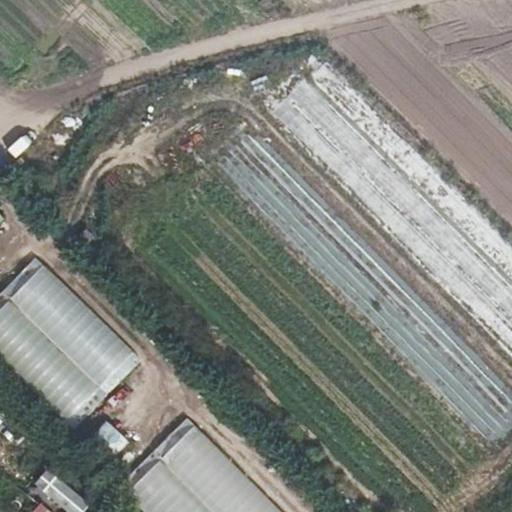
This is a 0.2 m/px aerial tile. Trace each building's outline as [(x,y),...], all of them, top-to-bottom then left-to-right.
[(48,262),(12,298),(101,386),(137,350),(48,262)] [(100,387),(12,299),(0,310),(0,341),(73,415),(100,387)] [(103,421),(84,440),(107,462),(126,442),(103,421)] [(288,511),(198,422),(131,488),(155,511),(288,511)] [(39,498),(28,511),(86,511),(92,506),(43,468),(27,488),(39,498)]
